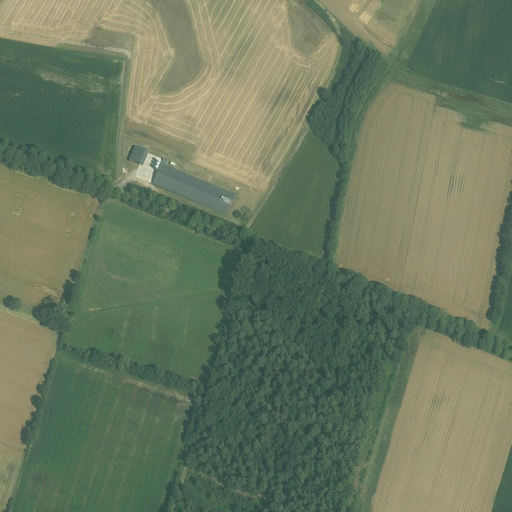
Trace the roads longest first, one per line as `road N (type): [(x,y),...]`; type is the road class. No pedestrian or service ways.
road 1 (unclassified): [(511,356),(0,147)]
road 2 (track): [(310,0),(340,35),(340,64),(237,241)]
